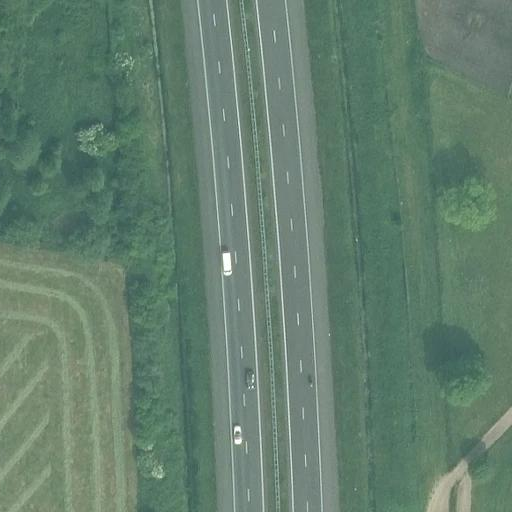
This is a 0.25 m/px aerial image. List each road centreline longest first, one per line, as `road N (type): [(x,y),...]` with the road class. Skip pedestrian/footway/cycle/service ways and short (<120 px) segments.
road 1 (motorway): [(309,511),(270,0)]
road 2 (motorway): [(210,0),(247,511)]
road 3 (track): [(511,420),(431,499),(431,511)]
